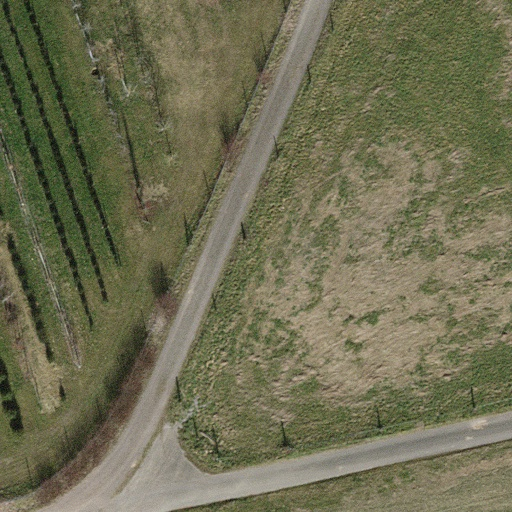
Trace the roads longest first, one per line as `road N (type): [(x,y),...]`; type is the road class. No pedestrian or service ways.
road 1 (track): [(105,511),(318,0)]
road 2 (track): [(121,511),(511,425)]
